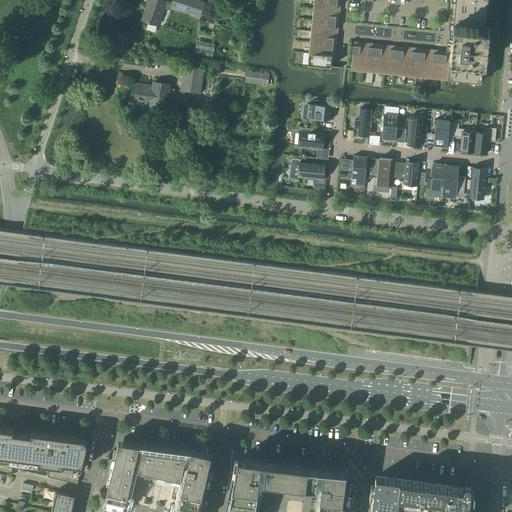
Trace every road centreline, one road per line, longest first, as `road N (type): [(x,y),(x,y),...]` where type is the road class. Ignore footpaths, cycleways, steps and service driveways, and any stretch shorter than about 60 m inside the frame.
road 1 (unclassified): [(511,231),(32,170),(89,0)]
road 2 (secondary): [(501,382),(0,315)]
road 3 (secondary): [(0,346),(499,408)]
road 4 (residential): [(335,145),(511,164)]
road 5 (residential): [(362,449),(225,430)]
road 6 (residential): [(496,458),(480,464),(362,449)]
road 7 (unclassified): [(511,254),(501,382)]
road 8 (residential): [(225,430),(104,417)]
